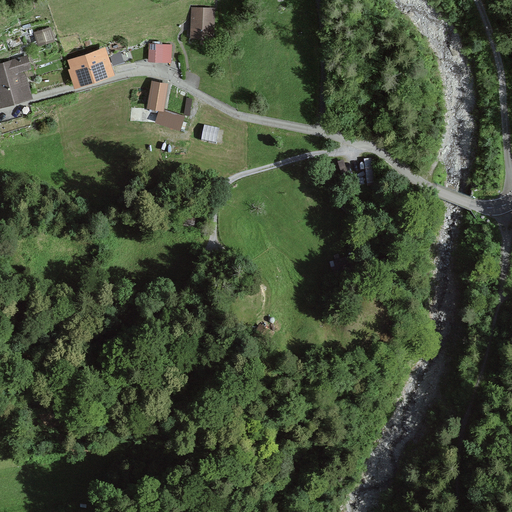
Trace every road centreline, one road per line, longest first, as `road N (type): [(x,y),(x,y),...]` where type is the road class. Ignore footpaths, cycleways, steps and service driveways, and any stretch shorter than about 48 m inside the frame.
road 1 (residential): [(364,144),(236,114),(152,69),(0,110)]
road 2 (residential): [(364,144),(223,183),(214,242),(184,293),(110,347)]
road 3 (track): [(457,511),(463,445),(498,300)]
road 4 (track): [(511,179),(494,45),(473,0)]
road 5 (track): [(324,132),(320,0)]
road 6 (track): [(110,347),(82,383),(0,408)]
road 7 (residential): [(476,204),(413,180),(364,144)]
